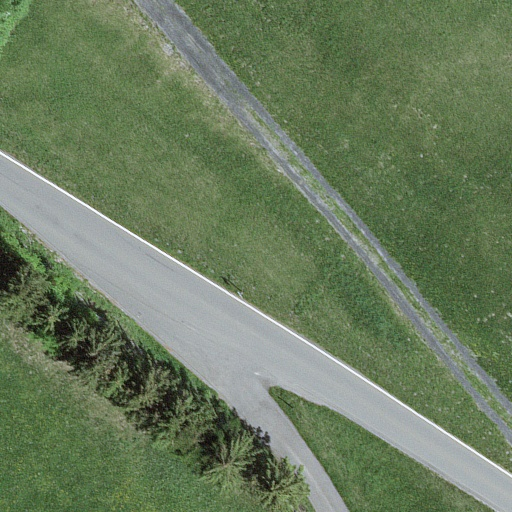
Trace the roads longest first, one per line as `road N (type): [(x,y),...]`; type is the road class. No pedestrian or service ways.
road 1 (track): [(147,0),(313,174),(511,408)]
road 2 (tertiary): [(225,320),(511,506)]
road 3 (tertiary): [(0,180),(225,320)]
road 4 (residential): [(225,320),(330,511)]
